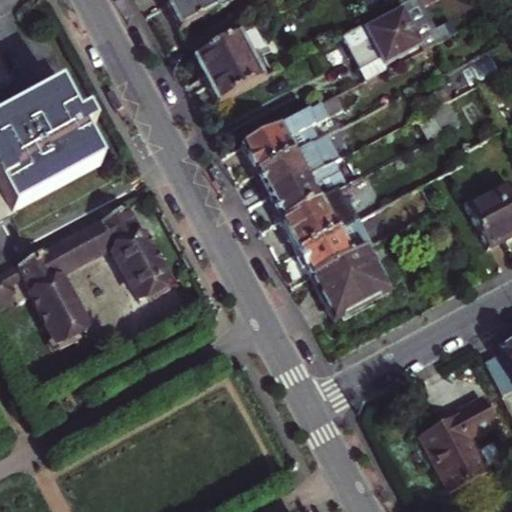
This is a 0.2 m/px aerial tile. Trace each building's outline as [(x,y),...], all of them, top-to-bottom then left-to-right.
[(157,0),(163,10),(181,0),(157,0)] [(177,35),(229,7),(225,0),(181,0),(163,10),(171,25),(177,35)] [(340,46),(349,62),(425,21),(419,11),(439,0),(410,0),(395,8),(398,14),(364,33),(361,28),(337,41),(340,46)] [(416,46),(421,54),(453,37),(446,23),(431,32),(425,21),(349,62),(355,73),(378,60),(381,66),(416,46)] [(183,48),(191,63),(216,49),(208,34),(183,48)] [(202,82),(216,107),(262,82),(252,62),(250,63),(236,38),(216,49),(191,63),(202,82)] [(378,60),(355,73),(362,85),(385,73),(381,66),(378,60)] [(0,228),(15,220),(12,216),(102,167),(98,159),(86,138),(95,133),(86,116),(77,121),(59,88),(0,119),(0,84),(9,80),(0,62),(0,228)] [(254,177),(289,158),(281,145),(323,122),(316,110),(240,151),(251,171),(254,177)] [(303,185),(302,183),(329,169),(321,154),(314,158),(308,148),(289,158),(254,177),(258,185),(265,198),(281,189),(285,195),(303,185)] [(329,169),(302,183),(303,185),(285,195),(281,189),(265,198),(274,214),(280,226),(335,195),(329,184),(336,180),(329,169)] [(335,195),(280,226),(286,237),(297,257),(344,231),(336,216),(357,204),(351,193),(355,191),(352,185),(335,195)] [(511,240),(511,205),(505,192),(464,213),(485,254),(506,243),(511,240)] [(416,204),(411,194),(373,215),(378,224),(416,204)] [(157,274),(124,211),(96,226),(109,249),(134,296),(161,282),(157,274)] [(304,271),(309,281),(364,251),(369,248),(367,243),(375,239),(372,232),(363,237),(356,224),(344,231),(297,257),(304,271)] [(96,226),(43,255),(55,277),(109,249),(96,226)] [(364,251),(309,281),(321,303),(333,325),(387,296),(364,251)] [(20,281),(48,335),(51,342),(81,326),(55,277),(43,255),(14,270),(20,281)] [(6,289),(20,281),(14,270),(0,277),(6,289)] [(157,274),(161,282),(164,288),(171,285),(164,270),(157,274)] [(9,294),(6,289),(0,277),(0,305),(8,301),(5,295),(9,294)] [(54,347),(51,342),(48,335),(43,339),(48,350),(54,347)] [(511,347),(508,350),(501,353),(504,357),(484,367),(502,400),(511,395),(511,347)] [(443,470),(439,473),(450,494),(488,475),(486,471),(476,451),(471,442),(496,429),(482,403),(462,414),(456,417),(459,422),(445,429),(443,426),(421,438),(430,456),(435,453),(443,470)] [(489,444),(476,451),(486,471),(499,464),(489,444)]
